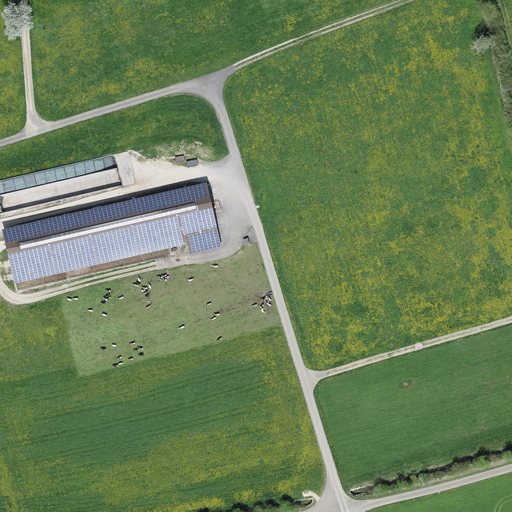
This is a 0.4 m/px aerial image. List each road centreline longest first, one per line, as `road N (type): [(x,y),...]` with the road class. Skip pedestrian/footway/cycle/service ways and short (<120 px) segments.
road 1 (track): [(0,143),(209,79)]
road 2 (track): [(209,79),(411,0)]
road 3 (track): [(304,381),(511,319)]
road 4 (track): [(342,508),(511,468)]
road 5 (track): [(24,0),(33,131)]
